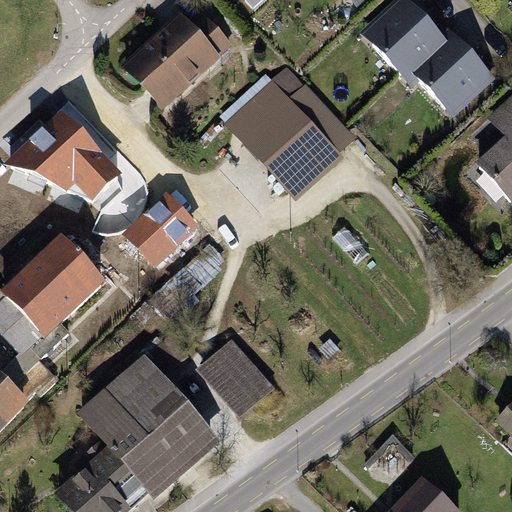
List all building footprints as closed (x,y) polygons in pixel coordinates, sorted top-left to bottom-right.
[(344,0),(355,11),(367,0),(344,0)] [(443,38),(407,0),(399,0),(361,36),(413,91),(419,86),(453,123),(497,82),(449,31),(443,38)] [(179,17),(118,72),(158,117),(232,51),(206,21),(193,32),(179,17)] [(274,84),(225,128),(297,207),(345,163),(342,159),(359,144),(308,88),(291,103),(274,84)] [(507,141),(476,168),(511,207),(511,205),(511,99),(488,121),(507,141)] [(195,235),(164,204),(127,241),(158,272),(195,235)] [(102,291),(58,243),(0,297),(0,303),(41,347),(102,291)] [(148,359),(168,380),(187,362),(167,341),(148,359)] [(276,394),(233,347),(198,379),(240,426),(276,394)] [(152,511),(220,453),(143,365),(80,420),(112,456),(58,503),(66,511),(128,511),(115,496),(128,485),(151,511),(152,511)] [(0,440),(27,412),(0,385),(0,440)] [(511,418),(503,427),(511,436),(511,418)] [(452,511),(421,480),(389,511),(452,511)]
